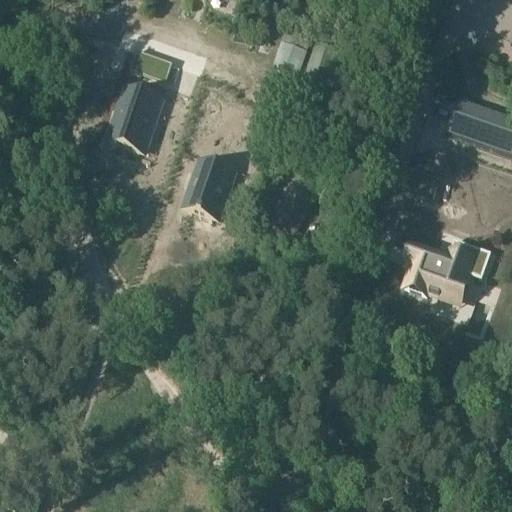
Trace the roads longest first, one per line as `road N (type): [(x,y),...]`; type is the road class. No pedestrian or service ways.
road 1 (unclassified): [(124,329),(93,266),(37,59),(9,0)]
road 2 (track): [(300,511),(221,455),(124,329)]
road 3 (unclassified): [(124,329),(111,336),(45,511)]
road 4 (track): [(121,0),(65,154)]
